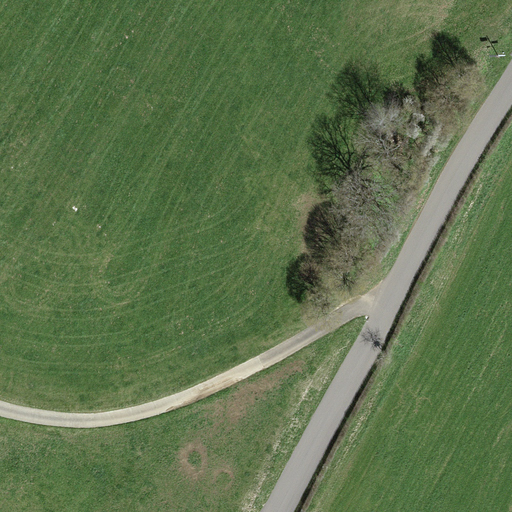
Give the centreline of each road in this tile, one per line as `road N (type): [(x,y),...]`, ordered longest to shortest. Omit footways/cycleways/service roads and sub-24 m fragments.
road 1 (unclassified): [(278,511),(511,79)]
road 2 (track): [(392,291),(200,392),(137,412),(69,420),(0,407)]
